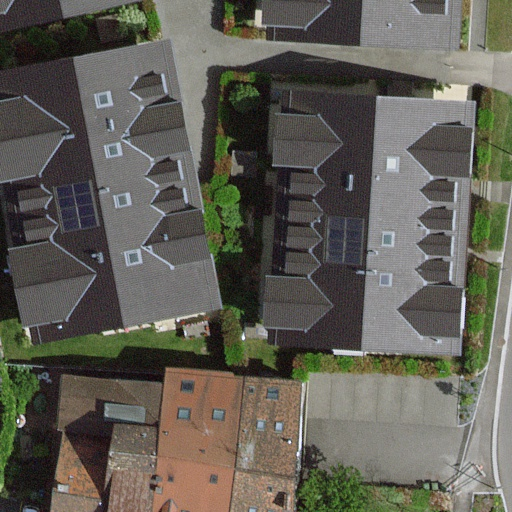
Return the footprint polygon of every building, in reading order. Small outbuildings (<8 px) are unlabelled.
[(0,0),(0,32),(144,0),(0,0)] [(265,0),(263,44),(452,55),(454,0),(265,0)] [(165,41),(0,73),(0,194),(30,347),(217,311),(165,41)] [(265,353),(456,363),(470,105),(279,95),(265,353)] [(262,511),(274,380),(136,369),(135,385),(123,511),(262,511)] [(123,511),(135,385),(38,377),(26,511),(123,511)]
